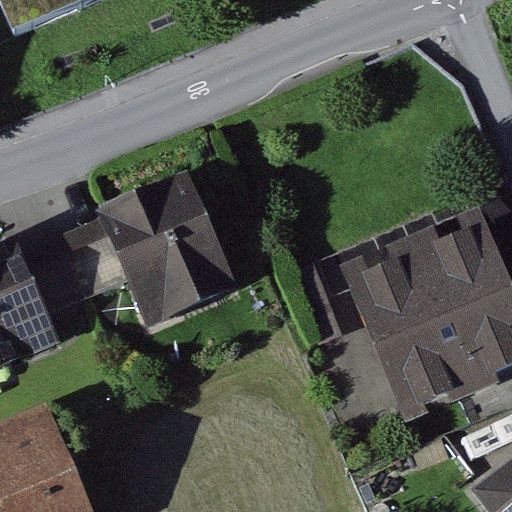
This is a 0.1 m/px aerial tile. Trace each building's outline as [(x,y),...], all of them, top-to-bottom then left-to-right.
[(0,0),(0,30),(9,51),(133,0),(0,0)] [(213,191),(125,221),(162,327),(250,297),(213,191)] [(511,295),(488,232),(352,283),(402,416),(511,375),(511,295)] [(26,247),(0,255),(0,374),(63,352),(26,247)] [(0,474),(0,511),(113,511),(90,443),(0,474)]
